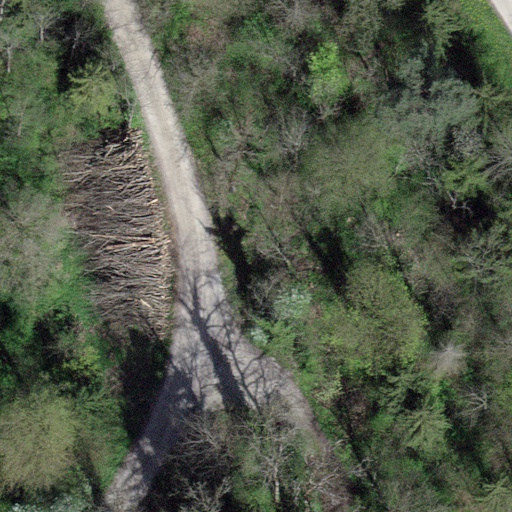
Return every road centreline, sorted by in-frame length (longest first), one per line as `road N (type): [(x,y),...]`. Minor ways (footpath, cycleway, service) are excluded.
road 1 (track): [(129,0),(199,266),(181,387),(108,511)]
road 2 (track): [(199,266),(237,364),(321,474),(339,511)]
